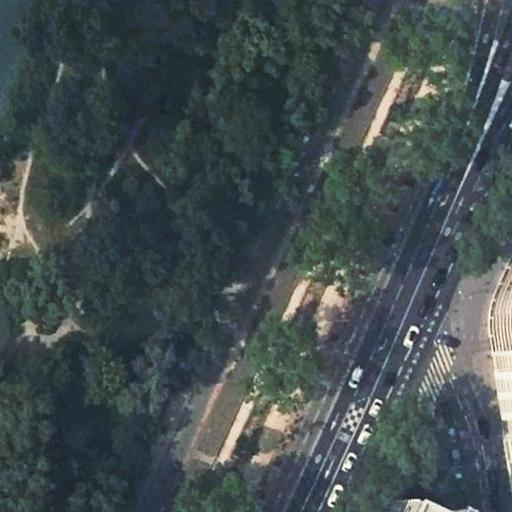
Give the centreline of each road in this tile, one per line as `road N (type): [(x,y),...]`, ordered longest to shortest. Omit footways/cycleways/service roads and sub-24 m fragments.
road 1 (primary): [(494,0),(402,305)]
road 2 (primary): [(511,33),(402,305)]
road 3 (primary): [(402,305),(511,103)]
road 4 (primary): [(402,305),(303,511)]
road 5 (residential): [(402,305),(471,435),(482,511)]
